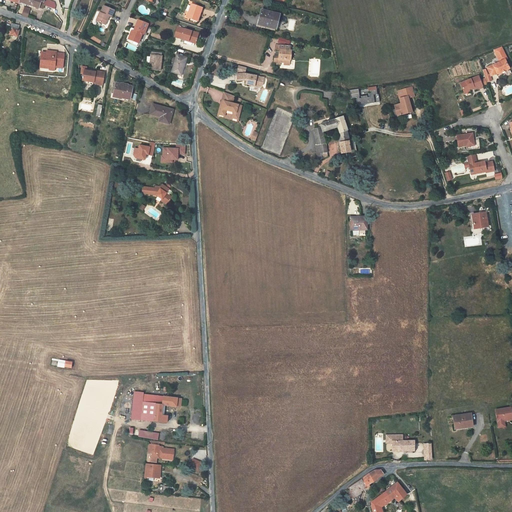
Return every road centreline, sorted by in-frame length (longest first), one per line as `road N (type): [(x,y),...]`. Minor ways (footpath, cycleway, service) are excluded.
road 1 (unclassified): [(215,511),(192,108)]
road 2 (residential): [(511,185),(418,205),(370,200),(261,156),(192,108)]
road 3 (unclassified): [(511,466),(392,465)]
